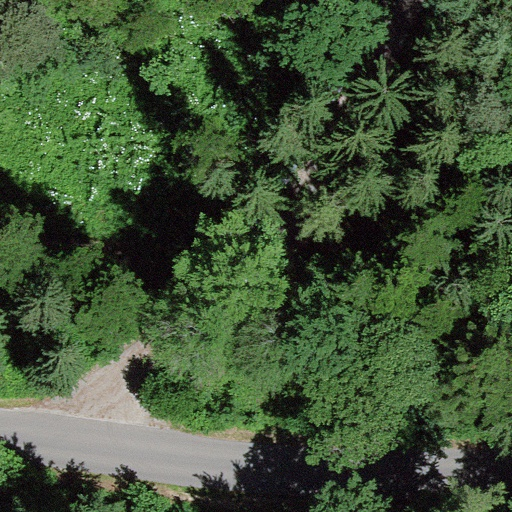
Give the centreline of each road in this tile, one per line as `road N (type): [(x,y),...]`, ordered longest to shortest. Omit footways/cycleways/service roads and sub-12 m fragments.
road 1 (track): [(405,0),(240,270),(52,439)]
road 2 (tertiary): [(511,468),(412,476),(232,467),(52,439)]
